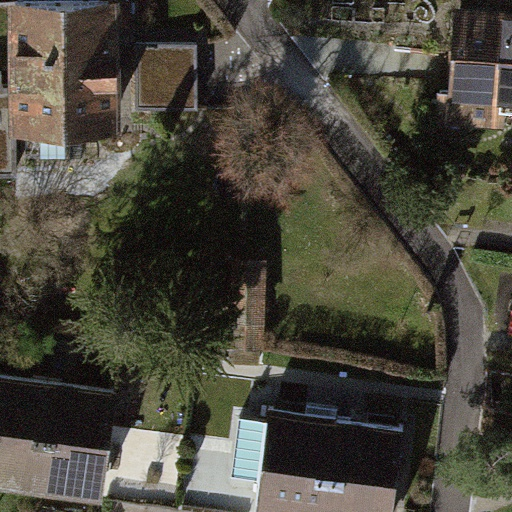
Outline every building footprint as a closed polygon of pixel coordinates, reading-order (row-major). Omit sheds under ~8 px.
[(0,0),(0,171),(15,171),(14,125),(19,125),(19,143),(61,143),(61,122),(112,123),(112,13),(111,0),(0,0)] [(511,19),(461,17),(456,99),(511,103),(511,19)] [(193,43),(137,43),(137,103),(194,103),(193,43)] [(26,380),(0,376),(0,491),(104,506),(105,497),(115,427),(120,393),(71,386),(26,380)] [(315,415),(268,407),(263,446),(253,511),(395,511),(409,429),(315,415)] [(180,506),(189,436),(115,427),(105,497),(180,506)] [(180,506),(227,511),(253,511),(263,446),(189,436),(180,506)]
